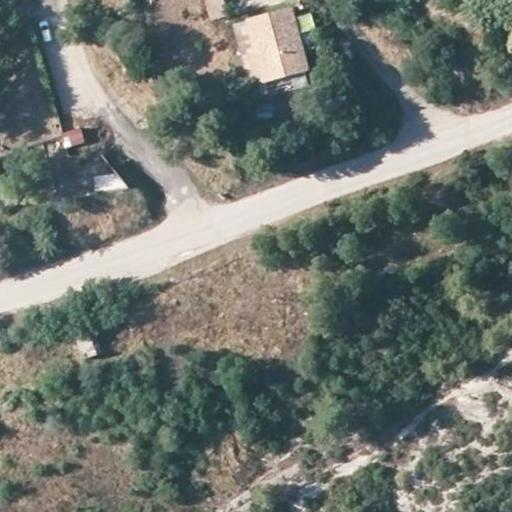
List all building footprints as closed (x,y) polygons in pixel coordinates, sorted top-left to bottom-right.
[(212,0),(205,3),(212,24),(230,18),(223,0),(212,0)] [(290,11),(238,25),(252,83),(305,69),(290,11)] [(83,131),(63,136),(68,154),(87,150),(83,131)] [(122,176),(97,178),(98,194),(123,191),(122,176)] [(81,361),(101,358),(97,335),(78,337),(81,361)]
